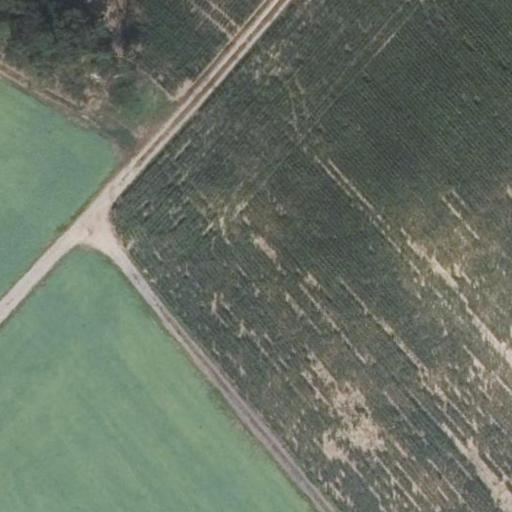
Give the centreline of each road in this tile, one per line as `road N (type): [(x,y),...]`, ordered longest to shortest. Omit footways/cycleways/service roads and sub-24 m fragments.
road 1 (track): [(0,309),(275,0)]
road 2 (track): [(88,212),(345,511)]
